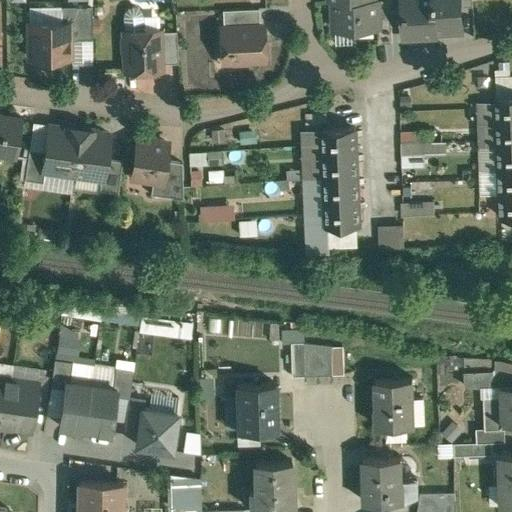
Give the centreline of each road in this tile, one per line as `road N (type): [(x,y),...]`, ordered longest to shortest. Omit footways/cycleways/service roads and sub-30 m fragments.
road 1 (residential): [(308,89),(187,117),(0,89)]
road 2 (residential): [(511,39),(308,89)]
